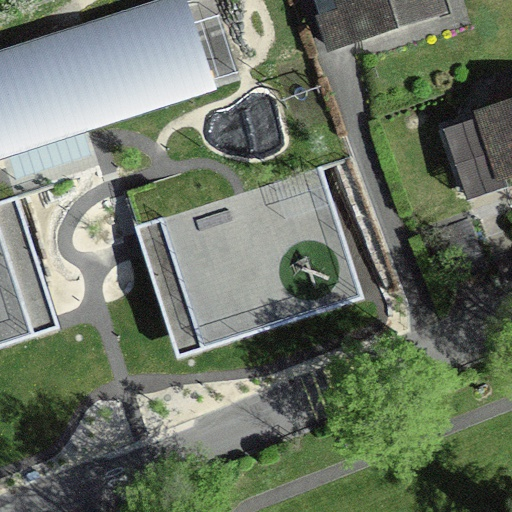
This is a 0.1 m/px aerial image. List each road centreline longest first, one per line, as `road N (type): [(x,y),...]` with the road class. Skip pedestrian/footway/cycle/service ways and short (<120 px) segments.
road 1 (residential): [(22,511),(360,377)]
road 2 (residential): [(360,377),(511,317)]
